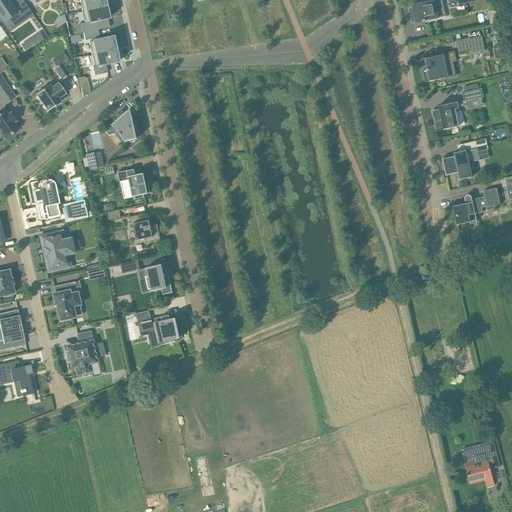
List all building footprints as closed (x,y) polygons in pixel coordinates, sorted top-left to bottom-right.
[(0,0),(0,16),(3,21),(8,18),(14,27),(32,15),(33,16),(22,0),(21,0),(13,6),(8,0),(0,0)] [(79,0),(82,11),(109,5),(107,0),(79,0)] [(410,11),(412,23),(416,22),(416,23),(423,22),(425,21),(438,18),(437,14),(444,12),(442,4),(440,5),(438,0),(431,0),(430,0),(430,1),(412,5),(412,6),(413,8),(414,11),(410,11)] [(85,23),(81,23),(83,33),(98,30),(96,21),(108,18),(108,17),(109,17),(111,16),(109,5),(82,11),(85,23)] [(98,30),(83,33),(85,40),(99,37),(98,30)] [(39,32),(20,45),(25,52),(44,39),(39,32)] [(485,51),(482,36),(467,39),(470,54),(485,51)] [(112,37),(89,42),(92,54),(118,48),(116,37),(114,37),(112,38),(112,37)] [(118,48),(92,54),(94,66),(92,66),(94,75),(107,73),(105,64),(118,62),(117,61),(119,60),(121,60),(118,48)] [(457,61),(455,53),(443,56),(443,55),(433,57),(434,61),(425,63),(425,64),(426,64),(427,70),(426,70),(423,71),(425,82),(429,82),(448,78),(448,77),(447,77),(445,69),(453,67),(452,62),(457,61)] [(67,59),(54,69),(62,80),(70,74),(64,66),(70,62),(67,59)] [(0,98),(4,104),(15,97),(0,75),(0,98)] [(51,87),(49,85),(35,94),(47,111),(61,101),(59,99),(66,94),(58,83),(51,87)] [(88,84),(80,85),(83,98),(90,93),(88,84)] [(483,97),(481,88),(462,93),(464,101),(463,101),(464,102),(483,97)] [(459,109),(457,102),(438,106),(439,110),(440,109),(441,112),(432,114),(436,129),(444,127),(444,129),(443,129),(443,130),(459,126),(455,110),(459,109)] [(130,109),(116,121),(116,122),(117,121),(119,133),(118,133),(125,141),(137,139),(135,130),(137,130),(133,113),(131,113),(130,109)] [(0,132),(4,139),(11,134),(12,135),(18,132),(17,130),(18,129),(14,123),(16,121),(10,113),(8,114),(4,110),(0,112),(0,132)] [(488,149),(486,139),(469,142),(471,153),(488,149)] [(468,159),(466,151),(454,153),(454,157),(451,158),(450,157),(442,159),(446,176),(458,173),(459,180),(472,177),(470,170),(475,169),(472,158),(468,159)] [(94,153),(86,155),(90,171),(97,169),(94,153)] [(127,170),(117,173),(120,182),(128,180),(132,197),(133,197),(134,199),(134,200),(144,197),(143,195),(151,193),(148,183),(146,184),(143,173),(135,175),(134,169),(127,171),(127,170)] [(69,172),(70,181),(83,179),(81,170),(69,172)] [(45,200),(37,202),(38,205),(40,217),(41,220),(46,219),(49,218),(49,216),(59,214),(60,216),(61,216),(59,210),(63,209),(66,223),(74,221),(70,205),(72,205),(72,204),(59,207),(55,191),(57,190),(58,190),(57,185),(55,183),(54,181),(51,180),(49,180),(49,178),(46,179),(47,180),(45,182),(43,183),(42,185),(42,188),(45,200)] [(500,205),(497,188),(483,191),(484,197),(472,200),(472,197),(471,196),(470,195),(469,195),(468,195),(467,195),(466,195),(465,196),(465,197),(465,198),(465,199),(466,204),(453,207),(454,211),(455,211),(458,224),(470,221),(468,215),(482,212),(481,208),(486,207),(486,208),(500,205)] [(74,221),(89,218),(85,202),(72,205),(70,205),(74,221)] [(119,211),(107,214),(109,220),(121,218),(119,211)] [(129,217),(130,226),(133,225),(136,241),(145,239),(146,243),(161,240),(157,224),(150,225),(149,221),(141,222),(139,215),(129,217)] [(41,236),(45,256),(49,271),(66,268),(63,255),(74,252),(74,250),(80,249),(78,240),(72,242),(71,239),(65,241),(63,232),(41,236)] [(122,274),(140,270),(138,260),(120,264),(122,274)] [(161,265),(146,268),(151,292),(161,289),(163,295),(173,293),(167,270),(163,271),(161,265)] [(10,278),(9,270),(0,271),(0,296),(3,295),(3,297),(10,295),(10,294),(14,293),(12,284),(13,284),(11,278),(10,278)] [(61,320),(63,320),(64,321),(71,320),(70,318),(76,317),(76,316),(82,315),(80,304),(81,304),(78,293),(71,294),(68,283),(54,287),(55,294),(54,294),(56,304),(58,304),(59,311),(58,311),(59,319),(61,318),(61,320)] [(21,324),(17,310),(0,313),(0,328),(3,340),(0,340),(0,350),(25,345),(22,330),(20,331),(18,325),(21,324)] [(161,317),(154,319),(154,320),(151,321),(149,311),(136,314),(138,325),(142,324),(142,326),(143,326),(144,332),(156,329),(159,342),(171,339),(171,342),(182,337),(178,319),(175,320),(174,319),(173,319),(172,315),(169,316),(169,315),(161,317)] [(91,332),(78,335),(80,344),(68,346),(72,368),(76,367),(78,375),(92,372),(90,364),(98,362),(97,357),(105,355),(102,344),(94,346),(93,341),(91,332)] [(511,374),(511,358),(497,362),(500,377),(511,374)] [(0,380),(0,381),(1,383),(13,381),(14,381),(19,379),(20,386),(21,390),(20,390),(20,393),(22,392),(23,395),(34,392),(30,376),(30,374),(32,373),(30,366),(18,369),(16,361),(9,363),(10,367),(2,369),(2,365),(1,365),(0,365),(0,380)] [(436,370),(428,372),(430,381),(438,379),(436,370)] [(487,487),(494,485),(490,470),(500,467),(493,441),(488,443),(488,445),(484,447),(485,452),(473,456),(463,457),(465,464),(468,464),(469,467),(465,468),(469,484),(470,484),(469,481),(481,478),(481,481),(485,480),(487,487)] [(199,466),(187,468),(191,487),(179,489),(181,501),(205,497),(199,466)]
